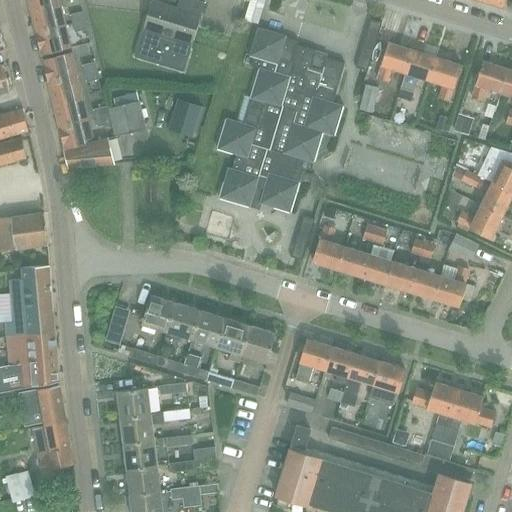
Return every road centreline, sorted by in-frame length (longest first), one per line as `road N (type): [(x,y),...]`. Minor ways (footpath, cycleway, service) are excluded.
road 1 (tertiary): [(65,262),(12,0)]
road 2 (tertiary): [(89,511),(65,262)]
road 3 (residential): [(304,295),(188,259),(65,262)]
road 4 (residential): [(304,295),(238,511)]
road 5 (residential): [(483,351),(304,295)]
